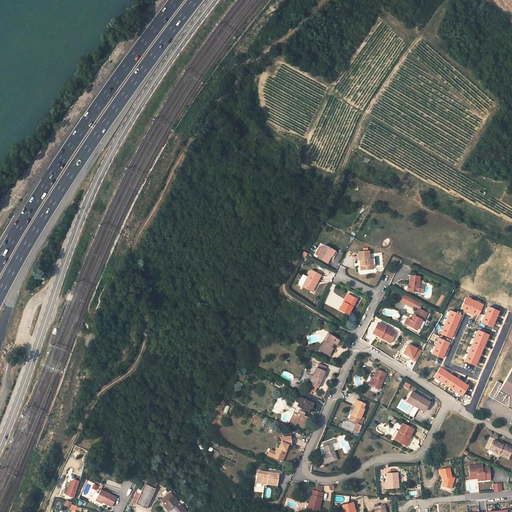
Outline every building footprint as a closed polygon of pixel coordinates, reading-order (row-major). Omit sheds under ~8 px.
[(324,245),(317,258),(327,263),(330,257),(334,258),(337,252),(324,245)] [(371,269),(370,260),(369,260),(368,251),(358,252),(359,261),(360,260),(361,270),(371,269)] [(302,286),(311,291),(315,282),(316,283),(320,275),(311,270),(307,277),(303,275),(298,284),(303,286),(302,286)] [(407,291),(418,292),(420,276),(410,275),(409,285),(408,285),(407,291)] [(356,299),(349,295),(345,303),(343,302),(339,310),(348,314),(356,299)] [(418,308),(419,309),(422,304),(408,297),(404,304),(412,308),(413,306),(418,308)] [(464,310),(466,311),(465,312),(472,315),(473,313),(475,314),(478,315),(482,305),(465,298),(461,308),(464,310)] [(498,317),(497,316),(498,313),(499,312),(488,307),(481,322),(492,327),(493,326),(494,322),(495,323),(498,317)] [(418,308),(414,316),(412,321),(409,319),(407,318),(404,324),(416,330),(422,320),(423,321),(427,313),(419,309),(418,308)] [(452,336),(453,334),(454,335),(456,331),(454,330),(455,328),(456,326),(457,327),(458,327),(460,321),(459,320),(460,318),(461,315),(450,311),(440,334),(451,338),(452,336)] [(391,330),(386,327),(378,323),(372,333),(381,338),(382,335),(392,340),(396,332),(391,330)] [(485,347),(487,343),(485,343),(487,340),(489,335),(478,331),(476,335),(473,342),(469,350),(466,357),(464,361),(475,366),(476,365),(477,361),(479,362),(480,359),(479,358),(480,355),(482,349),(484,346),(485,347)] [(336,345),(339,340),(329,334),(325,343),(323,342),(319,350),(329,355),(331,352),(333,348),(331,347),(333,343),(336,345)] [(448,347),(447,347),(448,345),(449,343),(438,338),(436,343),(434,349),(432,354),(442,358),(443,356),(444,354),(445,354),(446,354),(449,348),(448,347)] [(410,359),(416,362),(421,352),(408,344),(403,354),(407,356),(410,358),(410,359)] [(317,368),(315,367),(312,376),(310,375),(306,383),(311,385),(317,388),(318,388),(326,372),(325,371),(317,368)] [(451,373),(445,369),(444,370),(441,368),(440,368),(434,377),(438,380),(444,384),(452,389),(458,393),(462,396),(468,386),(467,385),(464,383),(465,382),(459,378),(458,379),(455,377),(453,376),(450,374),(451,373)] [(511,368),(503,384),(498,380),(489,395),(506,405),(507,403),(511,405),(511,368)] [(376,369),(372,377),(369,385),(379,390),(386,374),(376,369)] [(403,386),(408,390),(411,385),(405,382),(403,386)] [(412,392),(406,401),(418,408),(420,404),(426,408),(430,403),(412,392)] [(272,411),(281,415),(287,400),(278,396),(272,411)] [(311,409),(314,403),(297,396),(295,401),(299,403),(301,404),(299,407),(300,408),(299,410),(295,408),(289,422),(296,425),(297,423),(300,424),(299,426),(304,428),(309,417),(304,415),(305,413),(304,412),(305,410),(307,411),(309,412),(310,408),(311,409)] [(355,406),(349,419),(355,422),(357,417),(360,418),(364,409),(363,409),(365,404),(356,400),(353,405),(355,406)] [(263,427),(265,420),(256,417),(254,425),(263,427)] [(405,445),(409,437),(413,429),(402,423),(398,431),(393,439),(405,445)] [(291,444),(290,436),(281,437),(281,442),(280,444),(279,448),(277,447),(275,452),(278,454),(275,458),(282,461),(286,451),(285,451),(287,445),(291,444)] [(493,440),(489,448),(499,453),(499,452),(509,456),(511,449),(506,446),(507,445),(503,443),(502,444),(499,443),(493,440)] [(325,463),(337,459),(331,444),(324,447),(326,454),(322,455),(325,463)] [(499,452),(499,453),(489,448),(488,449),(508,459),(509,456),(499,452)] [(480,465),(469,466),(470,477),(477,477),(478,479),(478,481),(485,480),(484,477),(490,476),(489,468),(483,468),(480,469),(480,465)] [(451,477),(449,467),(440,470),(442,479),(444,478),(445,480),(443,480),(442,485),(451,488),(454,478),(451,477)] [(258,471),(257,480),(267,482),(267,484),(277,485),(278,474),(258,471)] [(398,487),(397,473),(386,473),(387,481),(387,488),(398,487)] [(145,484),(156,489),(158,483),(147,478),(145,484)] [(74,498),(79,481),(73,479),(70,481),(65,495),(74,498)] [(493,484),(494,491),(501,491),(501,483),(493,484)] [(156,489),(145,484),(140,494),(137,492),(132,502),(146,508),(156,489)] [(96,499),(103,502),(112,507),(117,497),(101,490),(96,499)] [(317,491),(312,490),(307,511),(310,511),(316,511),(318,505),(320,505),(323,493),(321,492),(317,491)] [(168,511),(171,508),(172,507),(174,509),(172,510),(173,511),(186,511),(173,496),(170,492),(160,500),(164,504),(163,505),(168,511)] [(176,493),(173,496),(186,511),(190,510),(176,493)] [(355,511),(353,502),(342,505),(343,511),(355,511)]
